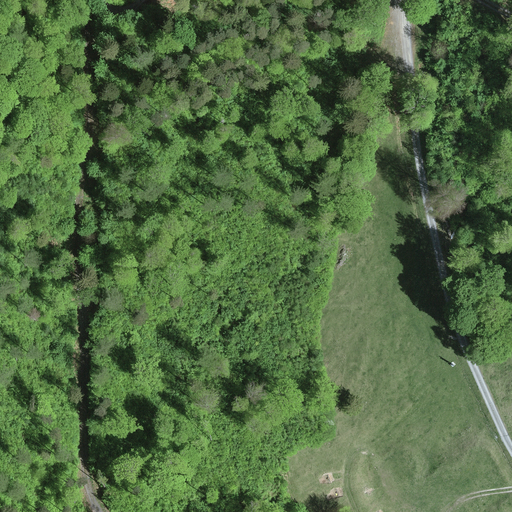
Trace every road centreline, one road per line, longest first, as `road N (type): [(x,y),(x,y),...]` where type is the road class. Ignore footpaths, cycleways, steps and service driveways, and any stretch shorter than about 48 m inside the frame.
road 1 (track): [(86,0),(94,115),(79,246),(87,330),(83,445),(99,511)]
road 2 (track): [(402,0),(414,145),(444,271),(469,356),(511,453)]
